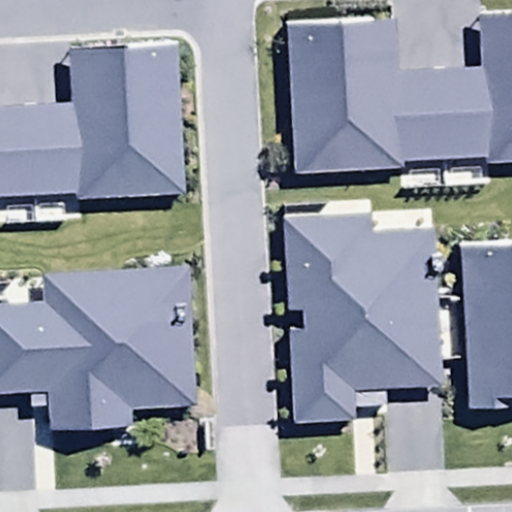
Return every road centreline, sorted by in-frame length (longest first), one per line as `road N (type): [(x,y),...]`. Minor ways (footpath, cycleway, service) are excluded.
road 1 (residential): [(247,511),(218,7)]
road 2 (residential): [(0,18),(218,7)]
